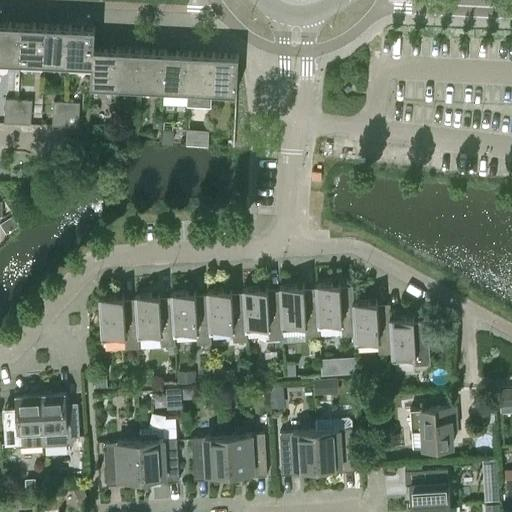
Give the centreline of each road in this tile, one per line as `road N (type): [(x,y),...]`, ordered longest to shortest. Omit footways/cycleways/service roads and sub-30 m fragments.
road 1 (residential): [(0,352),(101,261),(284,247)]
road 2 (residential): [(284,247),(354,247),(467,306),(468,354)]
road 3 (residential): [(284,247),(296,16)]
